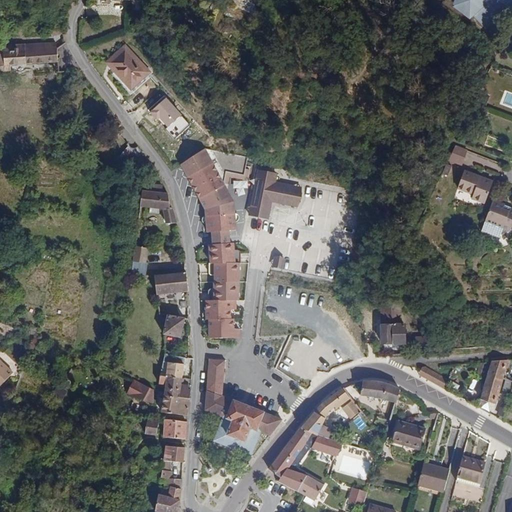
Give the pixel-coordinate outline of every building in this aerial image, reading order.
[(510,1),(511,0),(446,0),(484,29),(499,14),(495,10),(502,2),(507,5),(510,1)] [(63,33),(60,17),(48,19),(52,36),(63,33)] [(58,61),(56,43),(0,45),(0,67),(4,71),(11,71),(10,64),(58,61)] [(148,72),(125,47),(109,62),(113,67),(109,71),(127,91),(148,72)] [(188,131),(182,124),(177,128),(182,135),(188,131)] [(130,166),(142,152),(137,146),(135,148),(132,148),(129,146),(119,156),(130,166)] [(462,166),(468,151),(455,146),(450,161),(462,166)] [(205,149),(180,164),(198,198),(200,197),(205,208),(204,209),(206,231),(212,231),(229,230),(235,230),(233,202),(230,195),(221,200),(217,193),(216,193),(214,190),(222,185),(223,182),(225,171),(244,176),(246,169),(248,157),(205,149)] [(225,171),(223,182),(229,184),(247,180),(250,170),(246,169),(244,176),(225,171)] [(484,204),(493,182),(464,171),(457,188),(474,195),(472,199),(484,204)] [(275,183),(277,174),(267,173),(267,174),(264,174),(257,175),(257,180),(275,183)] [(275,183),(257,180),(249,215),(268,219),(271,201),(275,183)] [(301,188),(275,183),(271,201),(298,207),(301,188)] [(160,193),(161,186),(152,185),(151,192),(160,193)] [(171,208),(168,194),(160,193),(151,192),(142,191),(140,206),(163,209),(167,224),(177,223),(173,208),(171,208)] [(510,231),(511,225),(511,209),(510,208),(510,207),(493,201),(481,232),(499,238),(502,229),(510,231)] [(229,230),(212,231),(212,240),(213,244),(230,243),(229,238),(229,230)] [(213,245),(209,245),(209,272),(215,272),(215,282),(214,282),(214,292),(208,292),(208,300),(206,300),(206,319),(209,319),(209,338),(239,338),(239,328),(234,328),(234,319),(231,319),(230,309),(236,309),(236,300),(238,300),(239,263),(241,263),(241,253),(234,253),(233,243),(230,243),(213,244),(213,245)] [(143,278),(146,263),(145,263),(147,248),(135,246),(131,275),(143,278)] [(283,268),(285,259),(275,258),(273,267),(283,268)] [(189,291),(186,273),(154,276),(158,301),(175,299),(174,293),(189,291)] [(405,349),(405,325),(401,325),(401,303),(381,304),(382,350),(405,349)] [(180,337),(184,319),(167,315),(163,334),(180,337)] [(436,347),(435,336),(415,337),(416,348),(436,347)] [(178,356),(179,348),(165,345),(164,354),(176,356),(178,356)] [(182,378),(183,364),(175,363),(176,356),(164,354),(160,376),(182,378)] [(296,368),(299,362),(286,354),(283,360),(296,368)] [(183,364),(184,358),(178,356),(176,356),(175,363),(183,364)] [(282,420),(221,396),(224,360),(209,359),(205,410),(222,416),(213,440),(251,455),(261,431),(269,435),(282,420)] [(510,395),(511,388),(511,359),(508,360),(503,377),(505,378),(501,392),(510,395)] [(503,377),(508,360),(491,360),(491,362),(480,362),(477,372),(487,375),(480,399),(495,404),(503,377)] [(0,383),(10,374),(0,362),(0,383)] [(282,363),(279,370),(291,375),(294,368),(282,363)] [(424,378),(428,368),(426,367),(423,367),(420,375),(424,378)] [(445,390),(450,380),(428,368),(424,378),(445,390)] [(181,385),(182,378),(160,376),(158,384),(165,385),(165,387),(187,390),(187,386),(181,385)] [(154,390),(133,380),(127,394),(152,402),(154,390)] [(395,403),(400,390),(389,385),(381,383),(371,381),(362,381),(360,395),(381,399),(395,403)] [(189,399),(190,390),(187,390),(165,387),(164,392),(164,396),(189,399)] [(351,398),(343,388),(337,391),(327,399),(321,406),(328,413),(335,408),(336,410),(345,402),(351,398)] [(187,416),(189,399),(164,396),(161,412),(187,416)] [(361,412),(353,401),(348,405),(344,409),(352,419),(361,412)] [(502,421),(507,406),(501,404),(498,415),(500,416),(498,419),(502,421)] [(317,434),(328,413),(321,406),(317,410),(301,428),(317,434)] [(360,429),(366,425),(360,417),(355,421),(360,429)] [(156,436),(158,421),(147,419),(145,434),(156,436)] [(185,440),(186,422),(164,420),(164,437),(185,440)] [(420,450),(426,429),(398,421),(392,442),(420,450)] [(343,443),(317,434),(301,428),(288,444),(299,452),(307,442),(312,445),(311,448),(336,457),(343,443)] [(295,458),(299,452),(288,444),(284,450),(295,458)] [(178,473),(171,472),(173,462),(183,463),(184,448),(165,446),(162,478),(178,479),(178,473)] [(315,500),(324,485),(308,475),(298,472),(299,471),(290,465),(295,458),(284,450),(268,470),(281,478),(278,481),(290,487),(298,491),(298,490),(315,500)] [(479,484),(484,463),(462,457),(456,483),(463,485),(465,480),(479,484)] [(444,492),(450,470),(424,463),(418,485),(444,492)] [(157,511),(176,511),(180,498),(181,479),(178,479),(162,478),(161,482),(164,483),(164,487),(169,489),(167,497),(159,495),(156,511),(157,511)] [(477,489),(479,484),(465,480),(463,485),(477,489)] [(361,508),(365,494),(353,490),(348,504),(361,508)]
